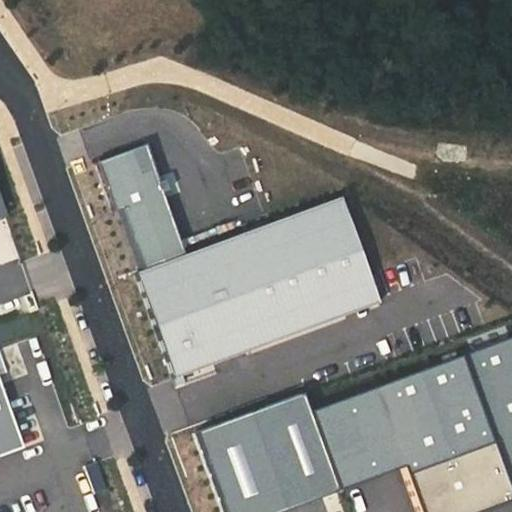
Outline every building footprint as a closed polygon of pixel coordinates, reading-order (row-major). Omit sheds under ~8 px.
[(175,258),(132,150),(91,166),(135,274),(175,258)] [(0,191),(0,219),(9,216),(0,191)] [(329,204),(124,281),(163,384),(368,307),(329,204)] [(511,338),(315,413),(345,491),(410,466),(425,511),(484,511),(511,501),(511,338)] [(0,381),(0,456),(24,448),(0,381)] [(195,436),(223,511),(287,511),(342,492),(305,394),(195,436)]
